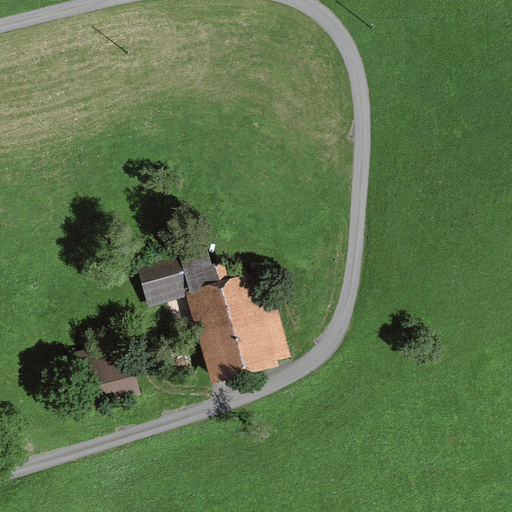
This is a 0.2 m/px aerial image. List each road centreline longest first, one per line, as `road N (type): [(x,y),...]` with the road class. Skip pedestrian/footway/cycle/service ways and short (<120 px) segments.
road 1 (unclassified): [(0,475),(202,418),(330,360),(354,310),(372,145),(368,85),(350,40),(321,13),(286,0)]
road 2 (unclassified): [(139,0),(0,35)]
